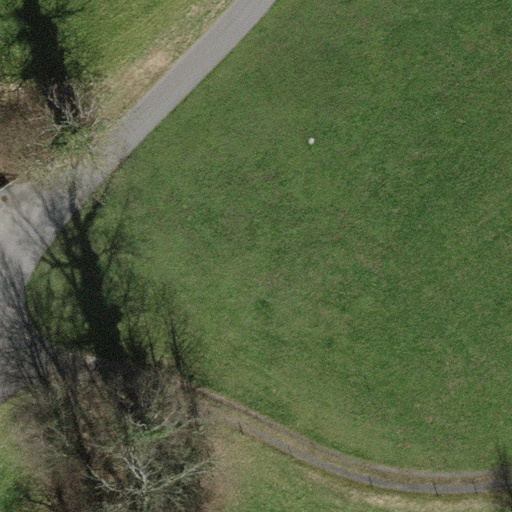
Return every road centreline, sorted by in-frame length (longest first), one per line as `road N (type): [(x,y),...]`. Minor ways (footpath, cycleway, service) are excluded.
road 1 (track): [(511,479),(380,489),(197,405),(0,355)]
road 2 (residential): [(0,313),(15,239),(257,0)]
